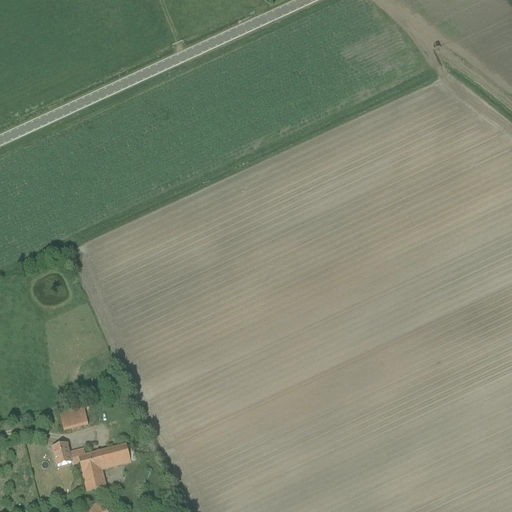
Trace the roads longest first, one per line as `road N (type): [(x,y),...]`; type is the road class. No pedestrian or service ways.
road 1 (unclassified): [(0,139),(299,0)]
road 2 (track): [(511,106),(380,0)]
